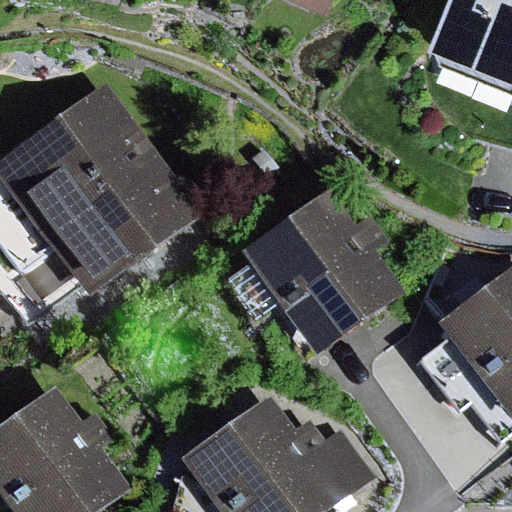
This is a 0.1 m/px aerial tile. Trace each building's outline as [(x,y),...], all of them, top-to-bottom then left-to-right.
[(309,0),(334,11),(339,0),(309,0)] [(511,0),(458,0),(447,28),(454,53),(511,78),(511,0)] [(107,85),(0,160),(0,177),(91,298),(203,216),(107,85)] [(331,192),(242,254),(316,359),(405,296),(374,252),(389,243),(367,213),(353,222),(331,192)] [(511,268),(440,325),(511,420),(511,268)] [(56,389),(0,427),(0,497),(10,511),(103,511),(132,492),(101,450),(115,441),(94,415),(81,423),(56,389)] [(271,397),(182,459),(220,511),(330,511),(377,479),(340,431),(325,442),(310,421),(295,431),(271,397)]
